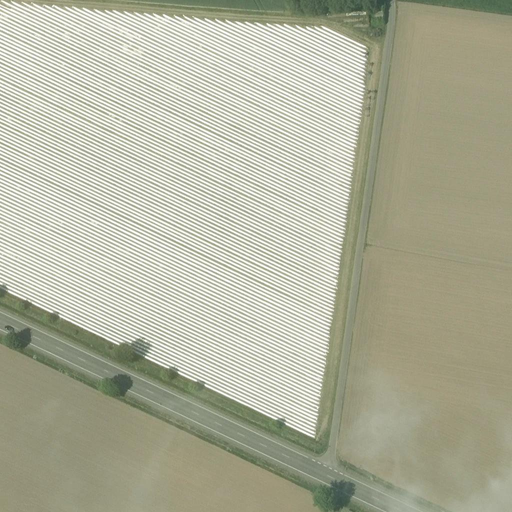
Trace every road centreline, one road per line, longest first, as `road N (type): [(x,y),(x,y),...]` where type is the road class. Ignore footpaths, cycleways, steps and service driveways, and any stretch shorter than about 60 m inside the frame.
road 1 (unclassified): [(391,0),(331,475)]
road 2 (secondary): [(331,475),(0,321)]
